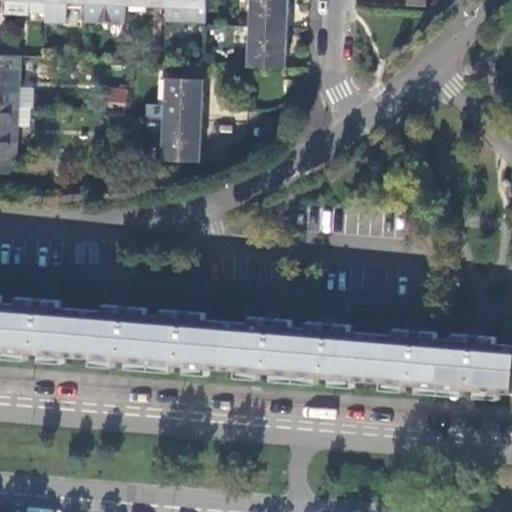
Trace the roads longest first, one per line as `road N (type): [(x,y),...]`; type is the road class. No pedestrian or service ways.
road 1 (secondary): [(511,453),(0,411)]
road 2 (residential): [(358,125),(213,199),(123,221),(0,213)]
road 3 (secondary): [(0,489),(254,511)]
road 4 (residential): [(358,125),(331,79),(335,0)]
